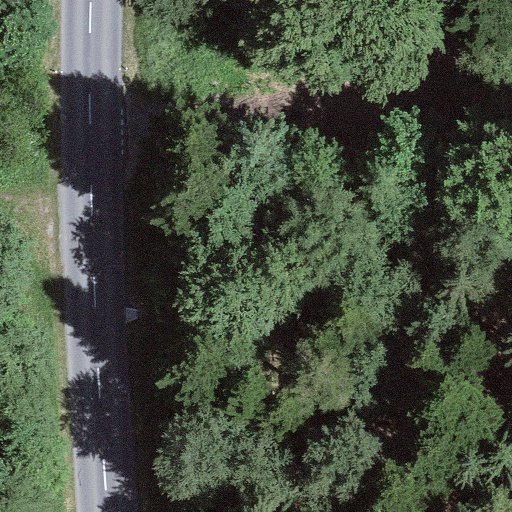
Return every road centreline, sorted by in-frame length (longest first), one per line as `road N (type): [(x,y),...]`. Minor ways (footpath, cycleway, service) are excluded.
road 1 (tertiary): [(113,511),(94,122),(96,0)]
road 2 (track): [(94,122),(511,144)]
